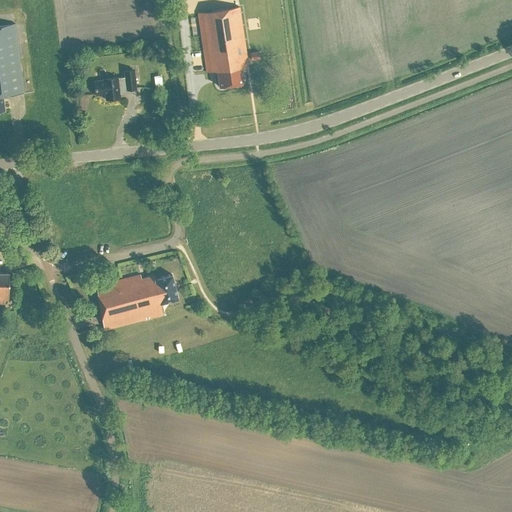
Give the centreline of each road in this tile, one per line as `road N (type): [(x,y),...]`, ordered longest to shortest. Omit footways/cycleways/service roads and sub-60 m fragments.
road 1 (secondary): [(8,163),(280,136),(511,51)]
road 2 (unclassified): [(111,511),(112,442),(42,259)]
road 3 (unclassified): [(174,242),(61,267),(42,259)]
